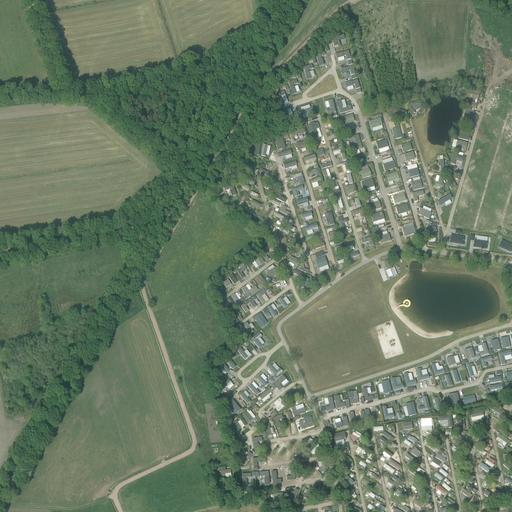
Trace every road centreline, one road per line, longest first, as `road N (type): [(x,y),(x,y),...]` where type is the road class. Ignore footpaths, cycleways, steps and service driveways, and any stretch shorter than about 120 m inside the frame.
road 1 (track): [(121,511),(119,485),(193,449),(141,280),(198,184)]
road 2 (track): [(352,0),(244,109),(198,184)]
road 3 (track): [(189,179),(112,233),(0,252)]
road 4 (track): [(198,184),(91,97),(63,95)]
road 5 (unknown): [(507,117),(472,257)]
